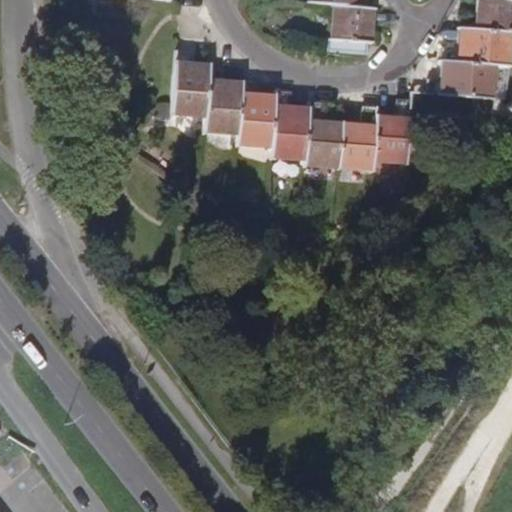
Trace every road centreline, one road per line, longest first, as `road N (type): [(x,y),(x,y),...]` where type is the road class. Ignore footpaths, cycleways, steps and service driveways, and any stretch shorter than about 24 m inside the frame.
road 1 (unclassified): [(74,313),(33,179),(20,0)]
road 2 (primary): [(1,300),(164,511)]
road 3 (residential): [(221,0),(246,46),(280,73),(327,84),(372,75),(403,52),(416,24)]
road 4 (primary): [(228,511),(74,313)]
road 5 (unclassified): [(4,394),(90,511)]
road 6 (primary): [(74,313),(0,218)]
